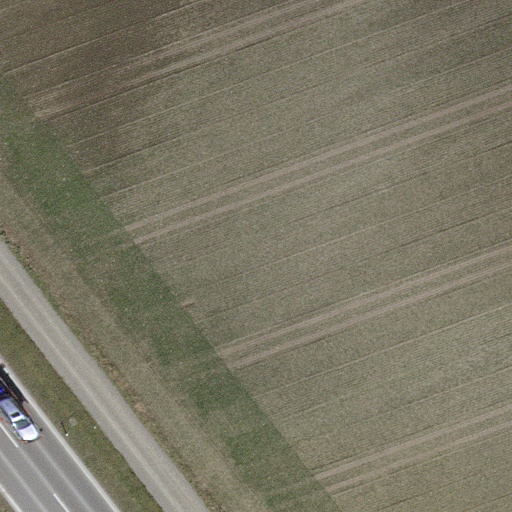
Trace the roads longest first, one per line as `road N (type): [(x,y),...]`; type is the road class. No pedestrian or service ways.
road 1 (track): [(0,262),(193,511)]
road 2 (secondary): [(0,413),(76,511)]
